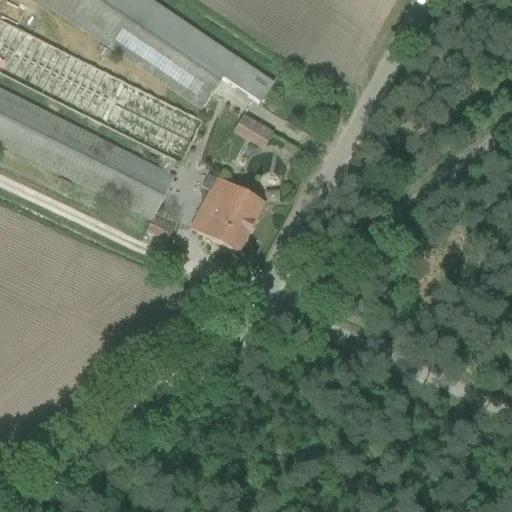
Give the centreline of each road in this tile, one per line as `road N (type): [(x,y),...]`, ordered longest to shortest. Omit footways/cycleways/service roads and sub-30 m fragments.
road 1 (unclassified): [(266,316),(263,302),(425,0)]
road 2 (unclassified): [(266,316),(7,511)]
road 3 (unclassified): [(266,316),(511,129)]
road 4 (track): [(266,316),(237,290),(0,185)]
road 5 (unclassified): [(511,420),(406,368),(266,316)]
